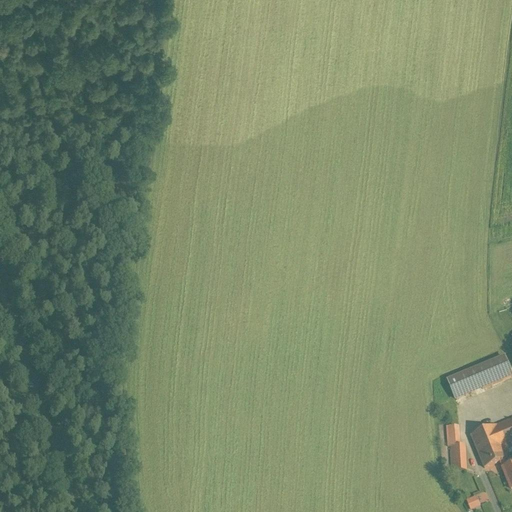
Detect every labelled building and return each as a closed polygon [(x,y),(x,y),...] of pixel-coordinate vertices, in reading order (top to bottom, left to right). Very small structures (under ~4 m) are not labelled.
[(511,306),(500,313),(511,334),(511,306)] [(511,375),(505,358),(448,382),(456,401),(511,377),(511,375)] [(497,426),(472,437),(485,469),(502,462),(510,458),(507,450),(511,447),(511,420),(498,427),(497,426)] [(459,427),(443,424),(445,448),(452,448),(454,472),(467,471),(465,447),(461,447),(459,427)] [(511,462),(510,459),(510,458),(502,462),(504,469),(511,489),(511,462)]
